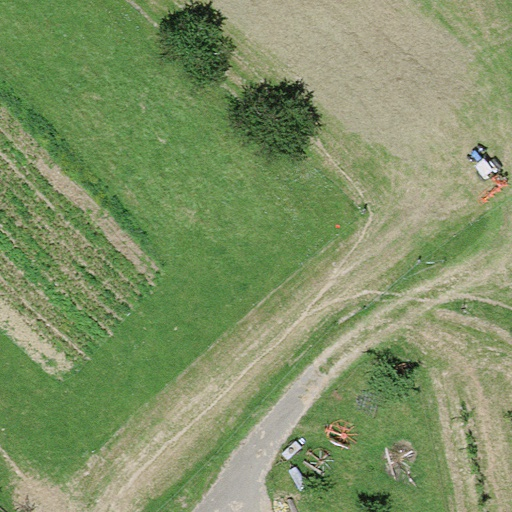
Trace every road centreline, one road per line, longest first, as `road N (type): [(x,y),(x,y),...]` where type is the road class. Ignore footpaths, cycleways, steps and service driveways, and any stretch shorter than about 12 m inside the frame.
road 1 (track): [(511,268),(422,295),(318,384)]
road 2 (track): [(233,511),(318,384)]
